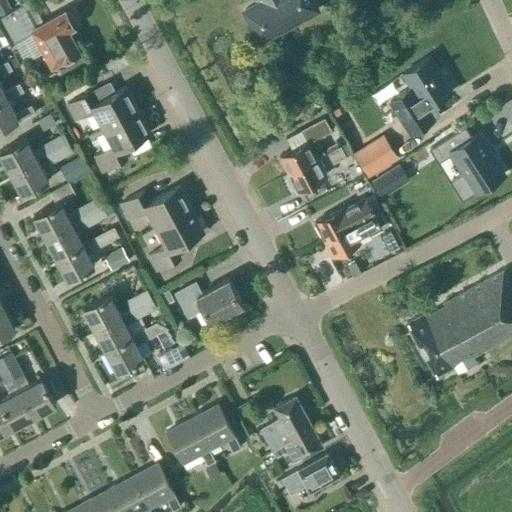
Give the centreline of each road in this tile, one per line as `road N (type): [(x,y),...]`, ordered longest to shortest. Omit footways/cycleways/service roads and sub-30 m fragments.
road 1 (tertiary): [(294,315),(126,0)]
road 2 (residential): [(294,315),(511,207)]
road 3 (residential): [(97,419),(294,315)]
road 4 (tertiary): [(392,494),(294,315)]
road 5 (residential): [(97,419),(0,240)]
road 6 (residential): [(392,494),(511,411)]
